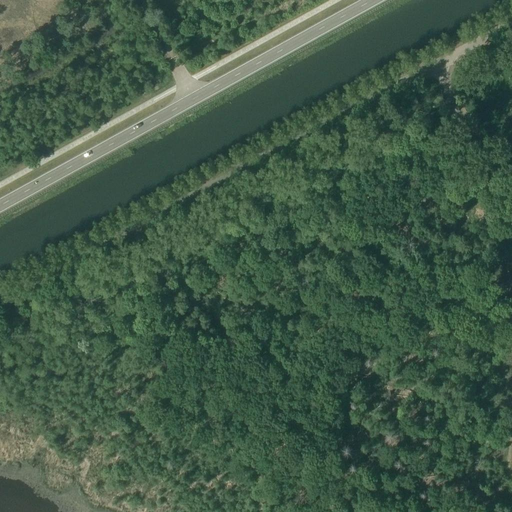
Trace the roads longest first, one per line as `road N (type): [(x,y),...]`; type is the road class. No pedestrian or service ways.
road 1 (unclassified): [(0,301),(511,22)]
road 2 (secondary): [(0,205),(372,0)]
road 3 (unknown): [(441,60),(467,123),(511,187)]
